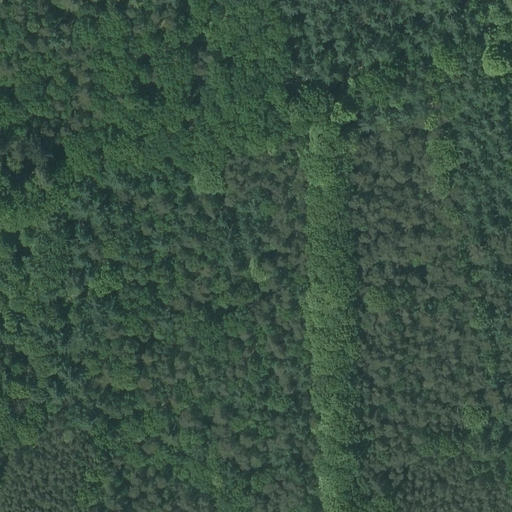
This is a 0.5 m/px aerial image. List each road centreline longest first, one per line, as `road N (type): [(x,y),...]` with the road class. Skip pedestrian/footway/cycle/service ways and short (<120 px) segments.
road 1 (track): [(39,174),(133,154),(256,90),(301,80)]
road 2 (track): [(238,511),(211,481),(113,442),(0,373)]
road 3 (track): [(301,80),(511,12)]
